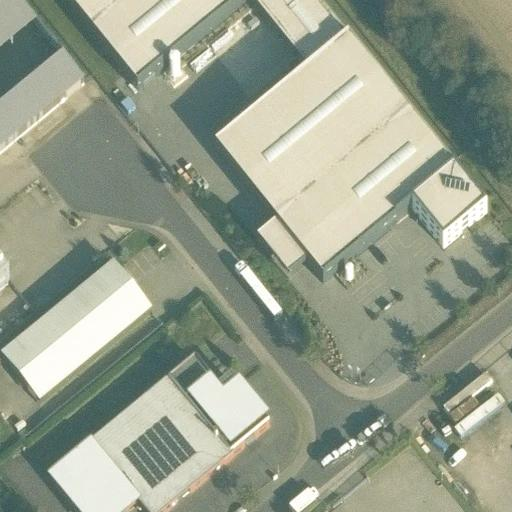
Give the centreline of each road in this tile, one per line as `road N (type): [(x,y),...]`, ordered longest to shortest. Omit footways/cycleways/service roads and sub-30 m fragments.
road 1 (residential): [(355,437),(98,128)]
road 2 (residential): [(355,437),(511,318)]
